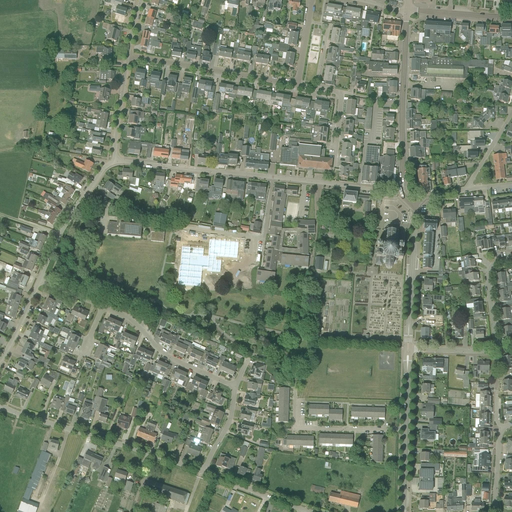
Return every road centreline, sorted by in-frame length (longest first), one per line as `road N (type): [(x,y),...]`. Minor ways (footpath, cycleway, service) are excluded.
road 1 (residential): [(83,196),(152,222),(259,239),(271,177)]
road 2 (residential): [(204,475),(0,405)]
road 3 (residential): [(400,194),(405,10)]
road 4 (residential): [(297,85),(126,57)]
road 5 (residential): [(271,177),(116,161)]
road 6 (residential): [(102,308),(127,317),(164,355),(233,386)]
road 7 (residential): [(405,429),(293,428),(295,387)]
road 8 (residential): [(408,350),(411,203)]
road 9 (residential): [(400,194),(271,177)]
